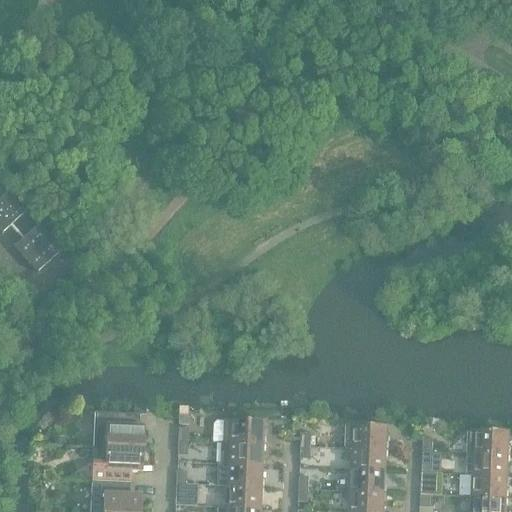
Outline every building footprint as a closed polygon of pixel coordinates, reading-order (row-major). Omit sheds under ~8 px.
[(0,198),(0,232),(24,212),(7,192),(0,198)] [(12,247),(35,273),(59,251),(36,226),(12,247)] [(188,423),(188,410),(179,410),(179,423),(188,423)] [(93,414),(93,434),(92,448),(142,450),(143,428),(131,427),(132,415),(93,414)] [(212,444),(220,444),(264,446),(265,423),(224,422),(224,423),(217,423),(213,425),(212,444)] [(346,427),(345,449),(344,451),(351,451),(351,450),(386,451),(387,429),(346,427)] [(178,429),(178,442),(188,443),(188,430),(178,429)] [(467,432),(466,455),(466,456),(472,456),(472,455),(508,457),(509,434),(467,432)] [(300,435),(300,447),(310,448),(310,435),(300,435)] [(422,440),(422,452),(432,453),(432,440),(422,440)] [(187,455),(188,443),(178,442),(177,455),(187,455)] [(264,446),(220,444),(220,466),(263,467),(264,446)] [(310,448),(300,447),(299,460),(309,461),(310,448)] [(142,450),(92,448),(91,483),(129,484),(129,472),(141,473),(142,450)] [(386,451),(351,450),(351,451),(350,471),(385,473),(386,451)] [(432,453),(422,452),(421,466),(431,466),(432,453)] [(507,478),(507,464),(508,457),(472,455),(472,456),(466,456),(465,476),(472,477),(507,478)] [(263,467),(220,466),(218,466),(217,487),(227,488),(262,489),(263,467)] [(385,473),(350,471),(349,493),(384,494),(385,473)] [(176,473),(176,485),(186,486),(186,473),(176,473)] [(507,478),(472,477),(471,498),(506,500),(507,478)] [(298,478),(298,490),(308,491),(308,478),(298,478)] [(129,484),(91,483),(89,511),(138,511),(140,496),(128,496),(129,484)] [(420,483),(420,496),(430,496),(430,484),(420,483)] [(186,486),(176,485),(175,498),(185,499),(186,486)] [(262,489),(227,488),(226,509),(261,511),(262,489)] [(308,491),(298,490),(297,503),(307,504),(308,491)] [(383,511),(384,494),(349,493),(347,511),(383,511)] [(430,496),(420,496),(419,509),(429,509),(430,496)] [(505,511),(506,500),(471,498),(469,511),(505,511)]
